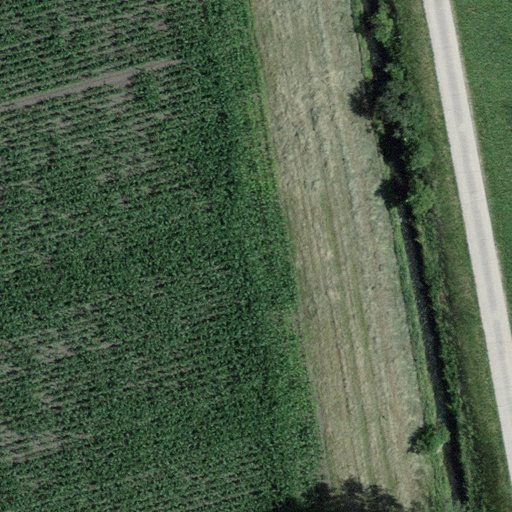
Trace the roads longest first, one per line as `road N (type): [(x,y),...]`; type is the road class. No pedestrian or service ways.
road 1 (track): [(392,511),(298,0)]
road 2 (track): [(439,0),(511,393)]
